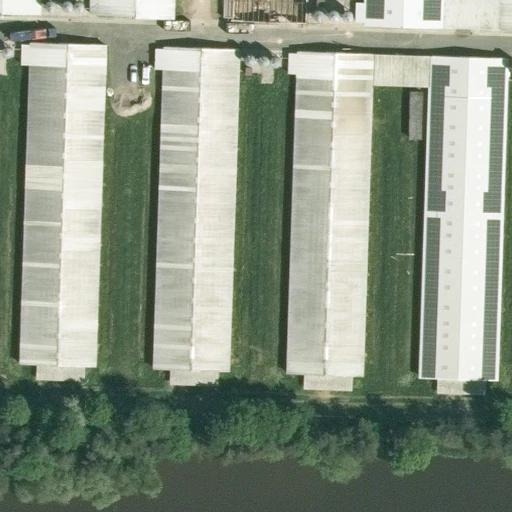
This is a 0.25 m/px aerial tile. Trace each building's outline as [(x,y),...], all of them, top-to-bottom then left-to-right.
[(438,0),(352,0),(352,7),(438,10),(438,0)] [(511,0),(487,0),(487,10),(511,11),(511,0)] [(28,43),(18,350),(93,352),(104,28),(21,26),(20,43),(28,43)] [(161,48),(150,355),(226,357),(237,33),(154,30),(153,48),(161,48)] [(294,54),(283,360),(359,363),(370,39),(287,36),(286,53),(294,54)] [(427,58),(417,365),(493,367),(504,44),(420,41),(420,58),(427,58)]
